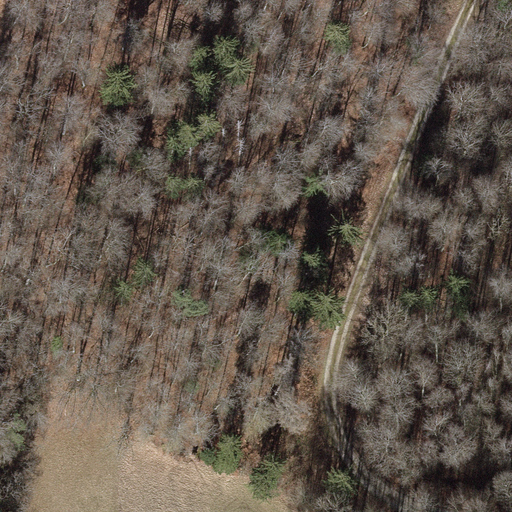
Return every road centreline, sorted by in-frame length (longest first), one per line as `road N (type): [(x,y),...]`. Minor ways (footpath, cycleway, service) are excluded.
road 1 (track): [(474,0),(336,367),(341,443),(381,492),(451,511)]
road 2 (track): [(381,492),(511,335)]
